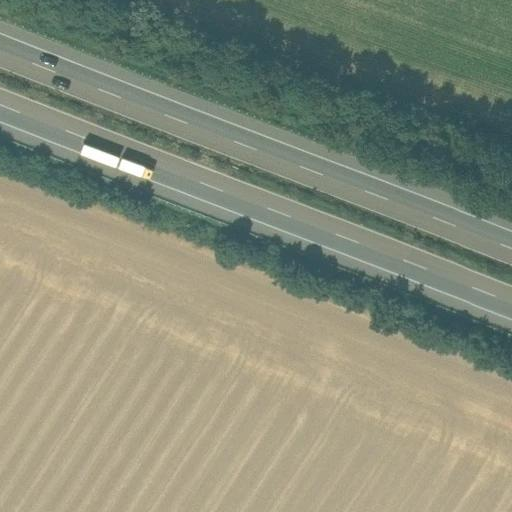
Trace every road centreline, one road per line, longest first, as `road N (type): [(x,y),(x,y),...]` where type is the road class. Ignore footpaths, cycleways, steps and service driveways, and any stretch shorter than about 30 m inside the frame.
road 1 (motorway): [(511,228),(0,31)]
road 2 (motorway): [(0,119),(146,180),(511,310)]
